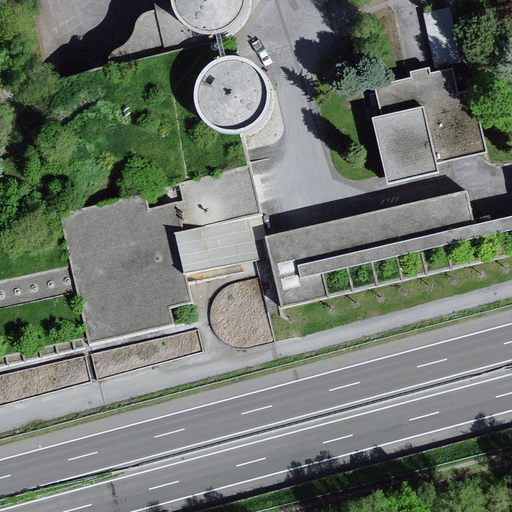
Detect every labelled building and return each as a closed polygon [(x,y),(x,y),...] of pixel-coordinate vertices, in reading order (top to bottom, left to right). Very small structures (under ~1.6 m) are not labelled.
[(156,13),(162,23),(171,30),(182,34),(194,35),(205,32),(214,25),(222,16),(225,5),(225,0),(153,0),(153,2),(156,13)] [(454,6),(428,10),(436,66),(461,63),(454,6)] [(188,124),(197,130),(208,134),(219,133),(230,129),(240,121),(246,111),(248,99),(246,87),(240,76),(231,68),(219,64),(207,63),(196,67),(187,73),(181,82),(177,93),(177,104),(181,115),(188,124)] [(374,114),(364,116),(379,184),(435,171),(433,162),(481,151),(462,65),(368,85),(374,114)] [(473,193),(269,232),(284,307),(332,297),(327,274),(511,237),(511,215),(478,222),(473,193)] [(150,201),(67,218),(94,347),(179,330),(176,314),(197,310),(190,275),(271,259),(263,220),(189,235),(183,207),(152,213),(150,201)]
